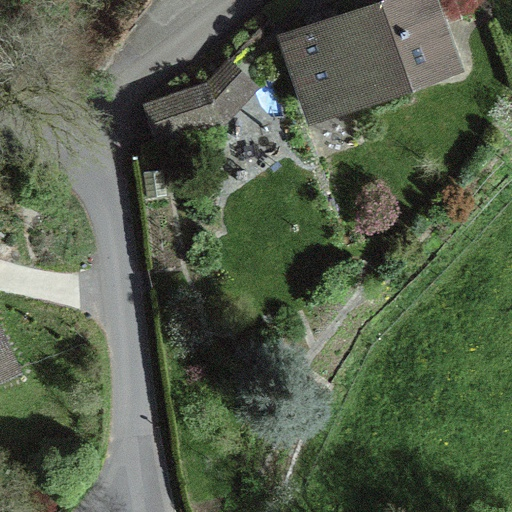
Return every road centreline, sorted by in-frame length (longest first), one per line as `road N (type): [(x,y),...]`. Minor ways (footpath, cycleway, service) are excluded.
road 1 (residential): [(88,118),(139,407),(129,480),(112,511)]
road 2 (residential): [(88,118),(242,0)]
